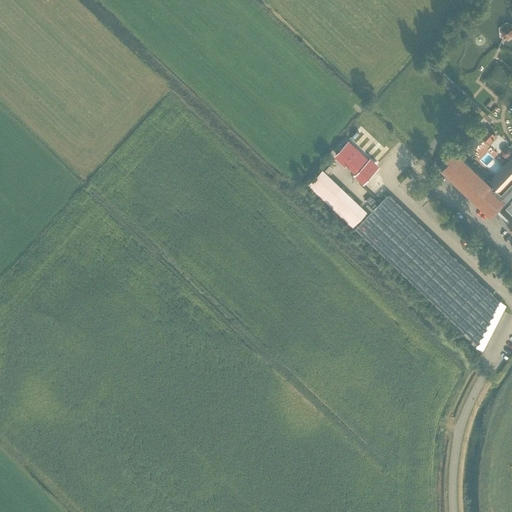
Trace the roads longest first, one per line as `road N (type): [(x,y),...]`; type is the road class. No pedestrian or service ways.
road 1 (unclassified): [(448,511),(453,445),(511,317)]
road 2 (unclassified): [(511,255),(414,163)]
